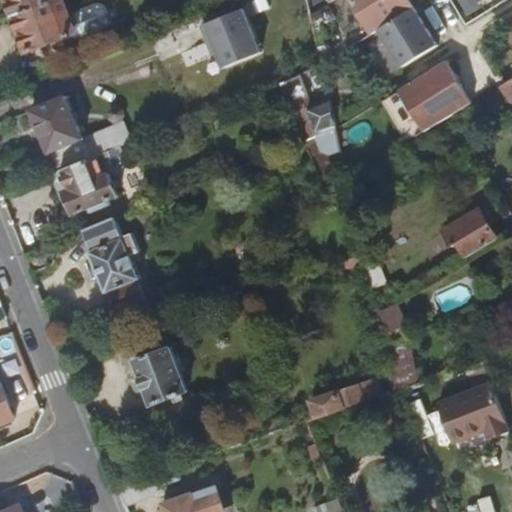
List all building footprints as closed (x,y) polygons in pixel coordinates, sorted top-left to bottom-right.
[(55,0),(8,0),(14,15),(55,0)] [(69,15),(63,0),(55,0),(14,15),(27,51),(73,33),(76,32),(69,15)] [(382,31),(415,10),(409,0),(361,0),(367,10),(361,14),(374,36),(382,31)] [(97,4),(69,15),(76,32),(73,33),(75,39),(106,28),(110,18),(107,9),(97,4)] [(337,18),(330,8),(315,18),(322,28),(337,18)] [(225,69),(262,54),(245,10),(203,26),(210,42),(214,40),(225,69)] [(415,10),(382,31),(404,67),(438,46),(415,10)] [(400,90),(426,133),(473,103),(447,61),(400,90)] [(308,109),(307,110),(303,100),(310,97),(302,76),(280,84),(293,117),(304,142),(337,129),(331,99),(308,109)] [(511,79),(494,90),(503,105),(511,99),(511,79)] [(52,153),(60,172),(63,171),(121,148),(134,143),(125,121),(85,138),(67,95),(32,110),(50,154),(52,153)] [(121,148),(63,171),(70,189),(65,191),(73,209),(75,214),(119,195),(110,173),(111,172),(115,175),(124,167),(120,163),(126,158),(121,148)] [(60,172),(52,175),(67,211),(73,209),(65,191),(70,189),(63,171),(60,172)] [(460,243),(468,257),(499,238),(481,210),(474,214),(472,210),(461,216),(464,220),(446,231),(455,247),(460,243)] [(115,218),(86,230),(96,251),(92,253),(109,292),(112,291),(121,311),(131,309),(148,305),(138,280),(141,279),(124,239),(125,239),(115,218)] [(364,256),(345,261),(346,269),(366,265),(366,262),(364,256)] [(366,265),(372,290),(386,284),(375,259),(366,262),(366,265)] [(166,319),(162,302),(148,305),(131,309),(135,326),(166,319)] [(396,306),(380,314),(389,333),(406,326),(396,306)] [(13,334),(3,337),(11,357),(20,353),(13,334)] [(417,385),(408,339),(385,350),(394,393),(417,385)] [(133,362),(150,406),(182,394),(183,396),(186,395),(186,393),(190,391),(173,347),(133,362)] [(313,401),(319,418),(384,397),(378,379),(313,401)] [(0,383),(0,425),(16,419),(2,383),(0,383)] [(510,427),(493,383),(440,404),(455,443),(487,431),(488,436),(510,427)] [(487,431),(455,443),(460,456),(511,436),(511,432),(510,427),(488,436),(487,431)] [(316,463),(323,460),(318,445),(310,448),(316,463)] [(115,454),(126,480),(141,474),(130,448),(115,454)] [(177,466),(117,485),(126,507),(155,496),(158,489),(181,480),(177,466)] [(218,511),(210,487),(165,504),(167,511),(218,511)] [(316,511),(341,511),(344,511),(340,499),(315,508),(316,511)]
